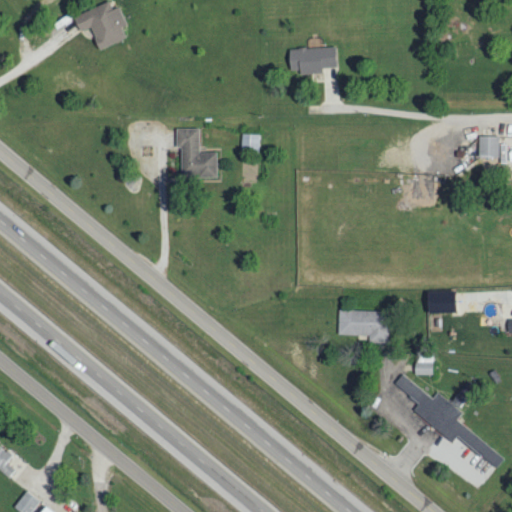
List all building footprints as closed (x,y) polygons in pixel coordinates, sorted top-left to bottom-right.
[(111,0),(76,17),(79,24),(83,31),(92,27),(98,37),(96,38),(102,50),(129,37),(124,27),(130,24),(121,6),(115,9),(111,0)] [(309,48),(338,47),(339,67),(331,67),(324,68),(324,73),(303,74),(302,69),(293,70),(292,49),(300,49),(300,48),(309,47),(309,48)] [(219,177),(218,152),(202,153),(201,129),(178,129),(178,148),(182,148),(183,176),(199,175),(199,178),(219,177)] [(243,134),(242,155),(260,155),(261,135),(243,134)] [(478,157),(498,157),(498,136),(478,135),(478,157)] [(425,291),(425,313),(456,312),(455,290),(425,291)] [(367,342),(387,342),(388,311),(337,309),(337,334),(367,335),(367,342)] [(504,457),(457,420),(463,412),(456,407),(464,398),(459,394),(452,403),(437,391),(432,397),(402,374),(394,384),(419,403),(413,411),(451,441),(455,436),(496,468),(504,457)] [(13,452),(0,444),(0,467),(11,474),(14,468),(7,463),(13,452)] [(30,511),(39,500),(25,490),(13,507),(19,511),(30,511)]
